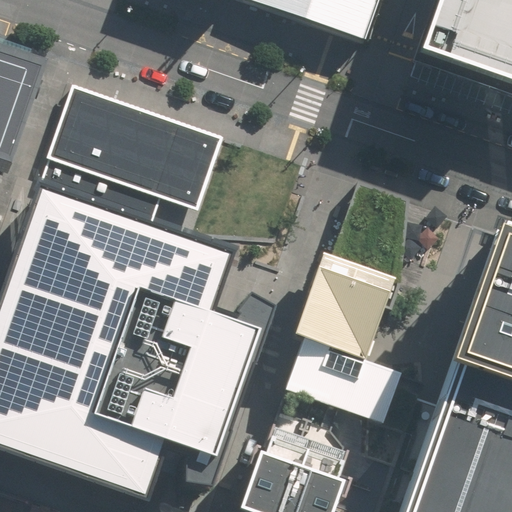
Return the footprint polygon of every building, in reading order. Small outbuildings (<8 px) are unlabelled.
[(243,0),(362,40),(375,0),(243,0)] [(511,0),(421,0),(402,54),(504,90),(511,92),(511,0)] [(0,168),(6,171),(43,69),(0,54),(0,168)] [(221,133),(73,83),(41,177),(153,215),(161,192),(196,204),(221,133)] [(306,207),(312,188),(296,183),(302,165),(287,160),(275,198),(306,207)] [(225,253),(232,235),(233,236),(253,180),(230,171),(210,228),(218,230),(211,248),(225,253)] [(322,511),(350,433),(404,452),(426,386),(429,378),(368,357),(397,280),(404,196),(353,178),(252,457),(241,488),(232,511),(322,511)] [(274,202),(252,195),(242,225),(264,233),(274,202)] [(0,281),(0,457),(132,502),(154,438),(210,457),(256,323),(210,308),(226,262),(30,196),(0,281)] [(431,371),(429,378),(426,386),(404,452),(415,457),(397,511),(511,511),(511,238),(479,228),(435,359),(431,371)]
